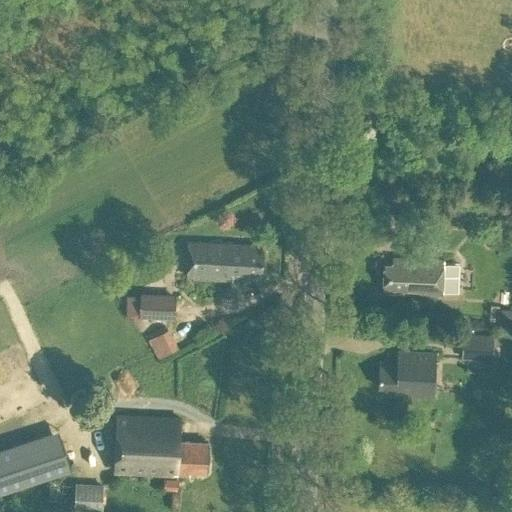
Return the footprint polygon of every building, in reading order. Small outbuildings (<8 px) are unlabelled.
[(394,217),(409,217),(409,191),(394,191),(394,217)] [(455,225),(470,226),(477,213),(471,199),(456,199),(449,212),(455,225)] [(254,245),(187,242),(185,276),(190,276),(190,279),(260,281),(262,252),(254,252),(254,245)] [(459,263),(442,263),(442,260),(392,257),(391,264),(383,263),(382,292),(441,295),(441,291),(458,291),(459,263)] [(140,292),(138,316),(158,317),(171,317),(172,293),(140,292)] [(169,328),(148,338),(158,358),(158,357),(179,347),(178,346),(169,328)] [(462,336),(460,358),(467,358),(467,364),(487,366),(487,359),(491,359),(492,355),(504,356),(504,352),(510,352),(511,340),(501,340),(502,336),(492,335),(492,338),(462,336)] [(437,353),(399,351),(399,362),(381,361),(380,387),(388,387),(387,395),(435,397),(437,353)] [(179,418),(117,414),(114,470),(187,475),(187,470),(207,471),(209,443),(178,441),(179,418)] [(58,429),(0,447),(0,492),(71,469),(58,429)] [(163,488),(177,489),(177,478),(164,477),(163,488)] [(103,483),(75,481),(73,509),(102,511),(103,483)]
